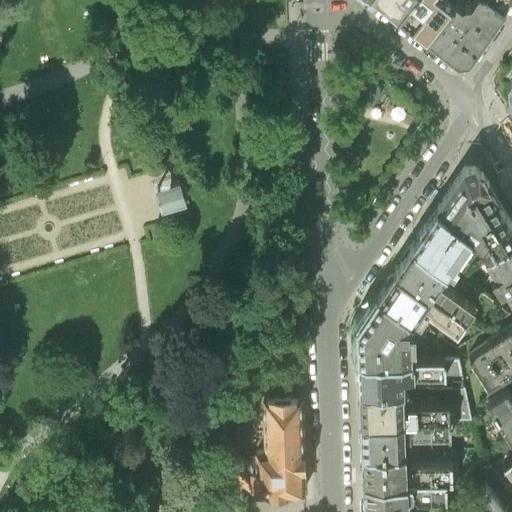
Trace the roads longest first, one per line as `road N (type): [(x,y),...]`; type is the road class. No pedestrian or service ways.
road 1 (residential): [(324,284),(313,6)]
road 2 (residential): [(324,284),(361,275),(458,136),(464,102)]
road 3 (residential): [(333,511),(324,284)]
road 4 (residential): [(464,102),(349,9),(313,6)]
